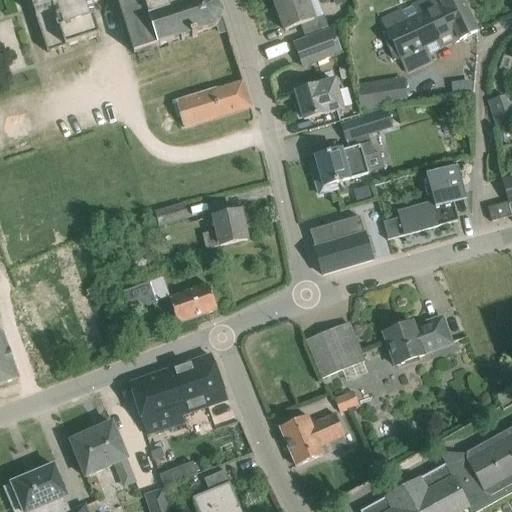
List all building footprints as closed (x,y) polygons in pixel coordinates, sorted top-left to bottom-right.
[(102,37),(92,5),(106,0),(117,0),(135,54),(182,39),(183,41),(186,40),(185,38),(218,28),(223,16),(218,0),(31,0),(49,55),(102,37)] [(301,26),(306,37),(329,28),(324,17),(316,20),(308,0),(298,0),(277,8),(286,32),(301,26)] [(460,41),(479,32),(463,0),(426,0),(383,21),(410,74),(433,63),(429,54),(460,40),(460,41)] [(295,45),(304,67),(342,53),(335,30),(295,45)] [(252,109),(244,82),(177,103),(186,130),(252,109)] [(297,93),(297,94),(298,94),(301,104),(295,106),(300,121),(305,119),(305,120),(305,121),(328,115),(327,113),(345,108),(338,82),(321,87),(320,86),(297,93)] [(359,86),(363,111),(381,108),(378,83),(359,86)] [(489,102),(498,130),(511,125),(511,120),(505,97),(489,102)] [(389,106),(365,114),(371,135),(396,128),(389,106)] [(315,175),(320,195),(338,190),(336,184),(369,175),(361,147),(344,152),(343,151),(316,159),(320,173),(315,175)] [(426,177),(434,208),(384,224),(389,241),(459,222),(452,197),(466,193),(459,167),(426,177)] [(511,178),(503,181),(511,207),(511,206),(511,178)] [(511,213),(509,204),(495,207),(489,209),(493,223),(511,217),(511,213)] [(156,214),(160,227),(188,219),(185,205),(156,214)] [(204,235),(207,250),(248,242),(242,212),(215,218),(218,232),(204,235)] [(312,237),(324,276),(374,262),(366,234),(365,235),(360,219),(311,234),(312,237)] [(117,322),(97,267),(78,274),(89,304),(64,313),(80,356),(106,346),(100,328),(117,322)] [(126,292),(133,313),(160,304),(152,283),(126,292)] [(170,300),(179,325),(218,311),(209,286),(170,300)] [(385,335),(396,367),(425,357),(424,354),(452,344),(443,319),(415,329),(414,325),(385,335)] [(308,342),(322,378),(365,361),(350,325),(308,342)] [(0,386),(20,380),(4,334),(0,335),(0,386)] [(121,389),(125,402),(136,399),(148,437),(186,425),(183,418),(228,402),(212,357),(121,389)] [(336,400),(342,414),(361,406),(355,392),(336,400)] [(281,429),(297,468),(298,469),(326,457),(326,456),(347,447),(344,438),(346,437),(336,415),(313,425),(309,417),(281,429)] [(72,443),(88,479),(116,466),(127,488),(140,482),(113,424),(72,443)] [(363,511),(460,511),(470,507),(473,509),(478,502),(481,504),(486,495),(492,498),(511,486),(511,429),(468,454),(467,456),(454,455),(453,468),(449,470),(447,466),(420,480),(388,498),(363,511)] [(193,464),(182,468),(187,480),(198,475),(193,464)] [(15,508),(14,508),(15,511),(68,511),(64,500),(69,498),(55,467),(39,474),(39,473),(28,478),(29,478),(12,485),(13,485),(6,488),(6,489),(7,489),(15,508)] [(242,511),(231,484),(194,499),(199,511),(242,511)] [(146,495),(151,511),(172,511),(164,488),(146,495)]
